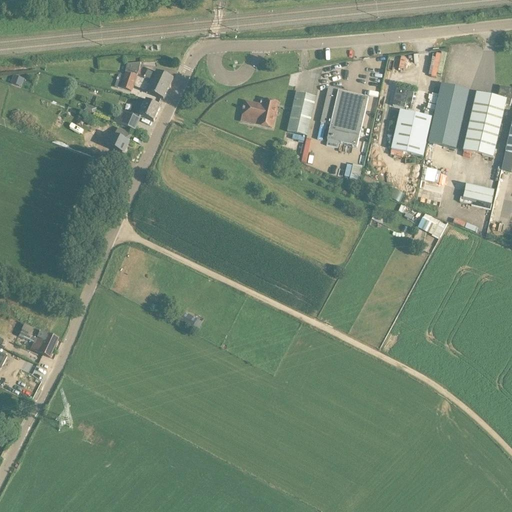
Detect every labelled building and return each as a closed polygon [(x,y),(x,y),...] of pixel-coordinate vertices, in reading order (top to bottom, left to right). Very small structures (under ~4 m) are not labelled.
[(127,65),(125,75),(137,76),(145,79),(169,91),(174,81),(157,73),(155,77),(139,69),(141,63),(127,65)] [(169,91),(145,79),(137,76),(125,75),(120,89),(132,93),(134,88),(164,101),(169,91)] [(440,95),(441,85),(431,85),(430,101),(435,102),(435,94),(440,95)] [(469,92),(442,86),(429,144),(455,150),(469,92)] [(511,90),(500,88),(500,91),(498,99),(477,94),(463,152),(493,159),(505,106),(510,107),(511,102),(511,99),(511,90)] [(404,110),(406,104),(411,106),(414,94),(397,90),(393,107),(404,110)] [(368,100),(364,99),(339,93),(338,97),(327,95),(320,124),(331,127),(327,142),(357,149),(368,100)] [(296,94),(293,108),(287,133),(307,138),(316,98),(302,95),(296,94)] [(140,100),(136,108),(132,117),(119,110),(113,123),(135,131),(142,118),(154,123),(160,109),(147,102),(140,100)] [(265,102),(263,108),(246,104),(244,109),(243,108),(242,111),(244,111),(243,117),(260,121),(259,127),(272,130),(278,105),(265,102)] [(423,158),(432,119),(400,112),(391,151),(423,158)] [(109,126),(107,130),(103,139),(110,142),(107,148),(124,156),(129,144),(128,143),(132,136),(118,129),(118,130),(109,126)] [(359,185),(363,167),(354,165),(350,183),(359,185)] [(467,187),(463,203),(491,210),(495,194),(467,187)] [(440,239),(447,225),(426,214),(418,228),(440,239)] [(198,330),(202,321),(185,313),(181,322),(198,330)] [(39,333),(23,326),(18,337),(34,344),(31,351),(49,359),(57,341),(39,333)]
